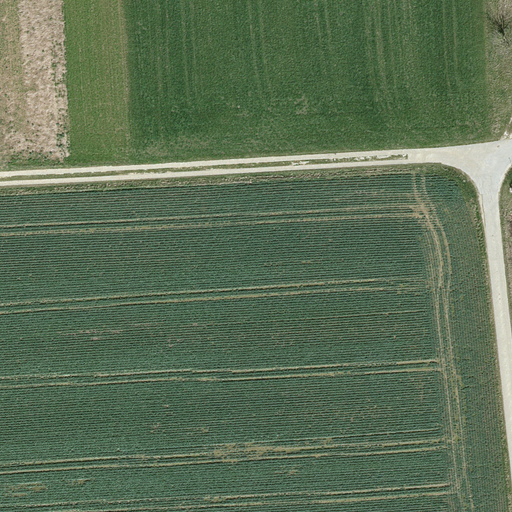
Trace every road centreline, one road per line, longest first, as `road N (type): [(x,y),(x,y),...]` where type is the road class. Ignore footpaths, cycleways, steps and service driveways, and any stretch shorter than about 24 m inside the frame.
road 1 (track): [(0,178),(483,149)]
road 2 (track): [(483,149),(511,418)]
